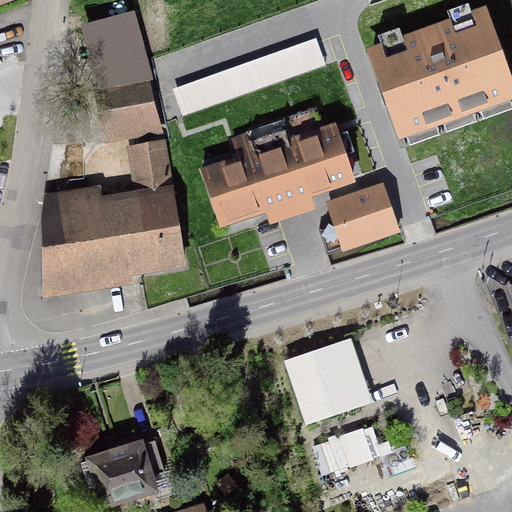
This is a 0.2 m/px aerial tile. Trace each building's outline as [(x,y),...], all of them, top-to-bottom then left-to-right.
[(481,14),(375,49),(401,126),(507,91),(481,14)] [(132,33),(92,43),(105,89),(93,91),(102,143),(156,133),(146,82),(145,82),(132,33)] [(202,178),(217,223),(349,179),(334,134),(331,126),(320,130),(314,111),(313,111),(309,99),(254,116),(258,132),(231,141),(239,165),(202,178)] [(162,142),(128,148),(135,191),(141,190),(142,198),(98,205),(96,190),(49,197),(50,202),(43,203),(41,219),(42,279),(107,268),(108,275),(135,270),(181,263),(162,142)] [(328,251),(395,229),(380,185),(330,201),(340,231),(323,236),(328,251)] [(289,359),(308,416),(366,398),(348,340),(289,359)] [(162,474),(152,442),(80,464),(88,488),(96,486),(102,505),(151,490),(147,478),(162,474)]
